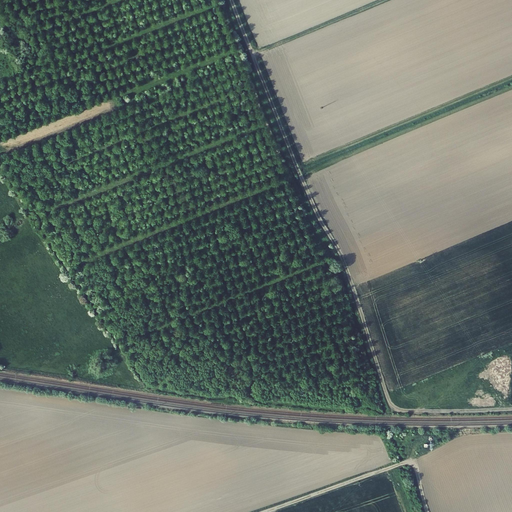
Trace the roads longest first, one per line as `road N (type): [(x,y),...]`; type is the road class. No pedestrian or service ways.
road 1 (track): [(231,0),(343,262),(391,405),(511,409)]
road 2 (track): [(265,511),(408,462)]
road 3 (track): [(252,54),(384,0)]
